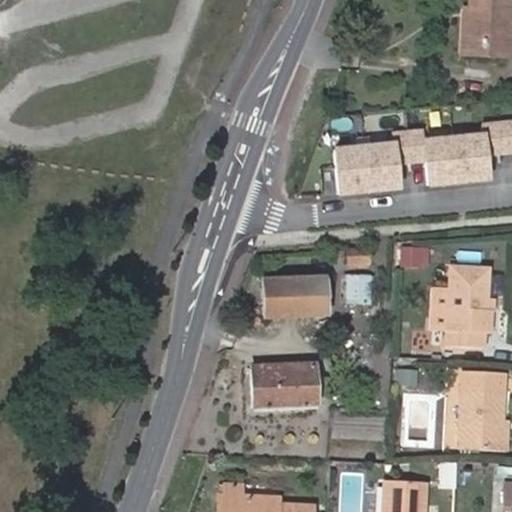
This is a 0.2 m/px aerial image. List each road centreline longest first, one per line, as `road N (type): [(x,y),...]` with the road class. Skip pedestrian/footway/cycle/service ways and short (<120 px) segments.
road 1 (secondary): [(133,511),(223,201)]
road 2 (residential): [(511,199),(287,219),(223,201)]
road 3 (secondary): [(223,201),(302,0)]
